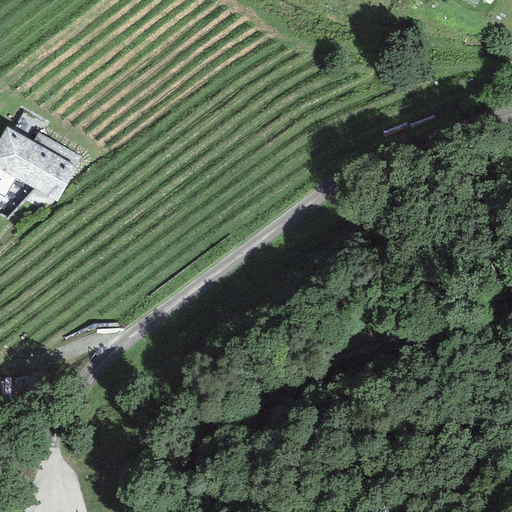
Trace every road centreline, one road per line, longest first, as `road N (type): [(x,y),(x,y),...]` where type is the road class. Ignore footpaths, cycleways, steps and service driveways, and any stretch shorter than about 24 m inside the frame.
road 1 (unclassified): [(511,87),(344,160),(128,335),(55,427),(47,464),(51,511)]
road 2 (unclassified): [(165,511),(191,451),(252,409),(358,355),(479,335),(511,304)]
